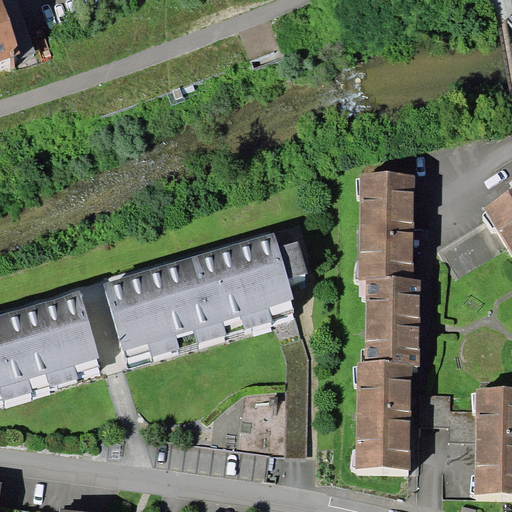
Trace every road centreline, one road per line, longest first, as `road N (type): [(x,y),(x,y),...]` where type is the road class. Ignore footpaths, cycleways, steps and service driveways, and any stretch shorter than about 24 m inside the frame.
road 1 (residential): [(0,454),(341,511)]
road 2 (trunk): [(0,107),(298,0)]
road 3 (unknown): [(300,503),(311,334)]
